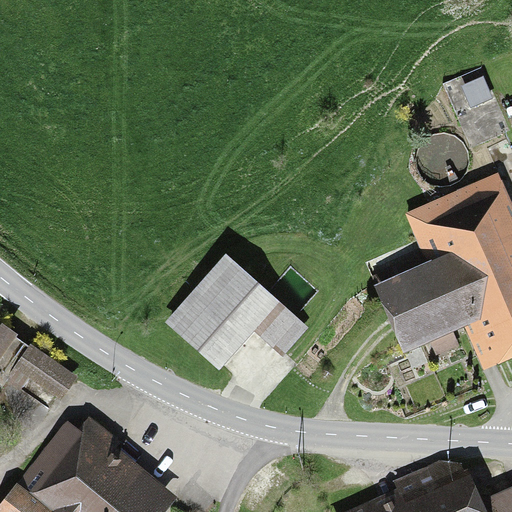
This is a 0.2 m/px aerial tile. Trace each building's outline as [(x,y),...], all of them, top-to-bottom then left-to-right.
[(471,147),(510,130),(482,66),(443,83),(450,99),(471,147)] [(511,238),(487,180),(407,215),(431,267),(381,289),(406,346),(475,316),(491,352),(511,342),(511,238)] [(281,348),(301,326),(226,259),(171,321),(222,366),(257,327),(281,348)] [(2,330),(0,332),(0,353),(12,336),(2,330)] [(6,381),(19,390),(27,378),(56,398),(70,377),(29,348),(6,381)] [(78,437),(64,427),(0,506),(0,511),(149,511),(158,501),(134,482),(106,459),(118,443),(91,421),(78,437)] [(479,508),(461,469),(440,466),(398,485),(406,503),(385,511),(488,511),(486,506),(485,505),(479,508)] [(511,511),(511,494),(486,506),(488,511),(511,511)]
